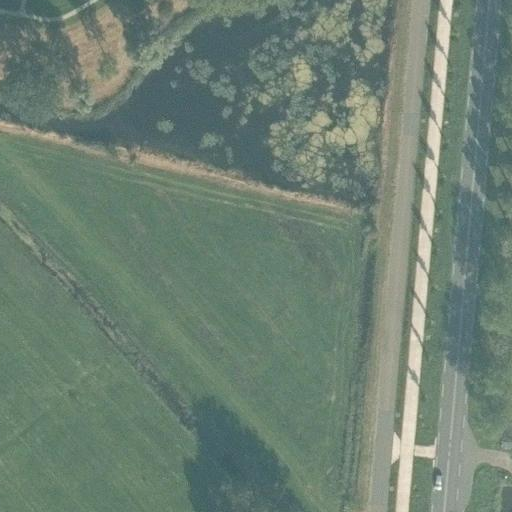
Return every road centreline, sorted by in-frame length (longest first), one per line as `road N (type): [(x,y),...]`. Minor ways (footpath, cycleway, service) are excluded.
road 1 (primary): [(442,511),(488,0)]
road 2 (unclassified): [(377,511),(421,0)]
